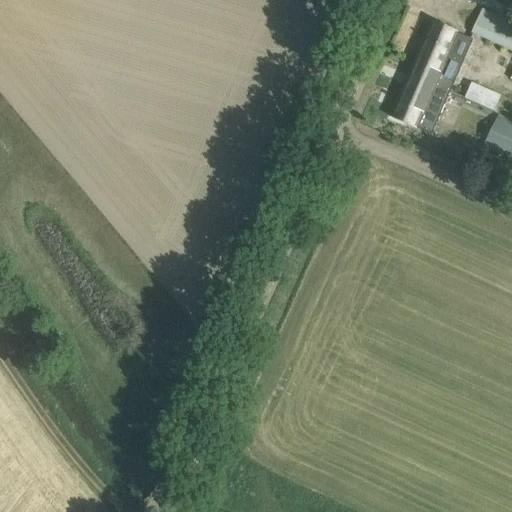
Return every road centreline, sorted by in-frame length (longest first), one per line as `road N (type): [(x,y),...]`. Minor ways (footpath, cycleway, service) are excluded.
road 1 (unclassified): [(152,511),(199,432),(386,0)]
road 2 (track): [(511,210),(331,128)]
road 3 (track): [(0,373),(134,511)]
